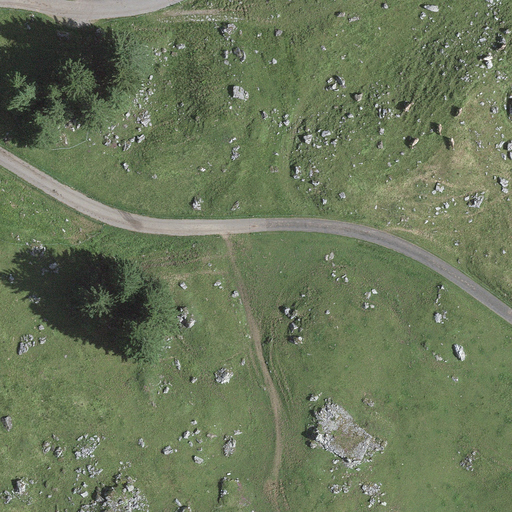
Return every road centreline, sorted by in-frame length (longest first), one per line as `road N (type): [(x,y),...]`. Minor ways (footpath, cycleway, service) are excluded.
road 1 (track): [(511,316),(385,239),(287,224),(135,223),(0,155)]
road 2 (track): [(1,0),(76,14),(164,0)]
